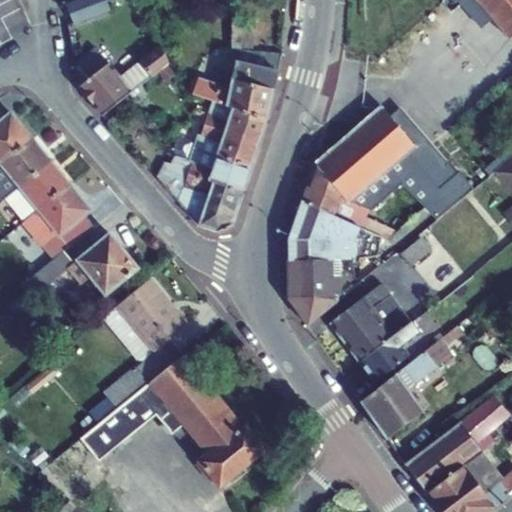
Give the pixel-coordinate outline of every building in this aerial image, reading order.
[(74,23),(110,10),(105,0),(81,0),(67,5),(74,23)] [(476,0),(510,40),(511,38),(511,0),(443,0),(397,40),(420,67),(448,42),(449,42),(431,22),(442,22),(453,13),(452,12),(466,0),(476,0)] [(459,56),(448,42),(420,67),(432,80),(459,56)] [(169,62),(161,46),(121,77),(99,50),(77,68),(87,80),(78,87),(103,116),(169,62)] [(274,90),(277,73),(237,64),(233,81),(274,90)] [(231,89),(198,78),(192,95),(212,101),(267,120),(274,90),(233,81),(231,89)] [(443,106),(456,123),(468,114),(449,90),(444,94),(449,101),(443,106)] [(449,101),(444,94),(438,100),(443,106),(449,101)] [(267,120),(212,101),(192,163),(176,158),(175,158),(171,165),(170,168),(243,193),(267,120)] [(353,211),(383,186),(378,179),(426,139),(406,116),(403,119),(398,114),(391,120),(380,107),(315,164),(353,211)] [(0,165),(32,139),(11,113),(5,118),(0,111),(0,165)] [(406,116),(401,111),(398,114),(403,119),(406,116)] [(51,162),(32,139),(0,165),(0,186),(8,197),(51,162)] [(511,190),(511,156),(494,172),(511,190)] [(69,184),(51,162),(8,197),(5,199),(24,221),(69,184)] [(170,168),(171,165),(166,163),(158,180),(199,226),(219,233),(232,226),(243,193),(170,168)] [(353,211),(315,164),(302,201),(385,240),(424,207),(401,185),(391,195),(383,186),(353,211)] [(427,211),(440,200),(409,164),(394,177),(401,185),(424,207),(427,211)] [(394,177),(383,186),(391,195),(401,185),(394,177)] [(91,210),(69,184),(24,221),(23,222),(42,245),(55,260),(65,251),(95,227),(85,215),(91,210)] [(302,201),(288,240),(351,240),(380,246),(385,240),(302,201)] [(424,207),(385,240),(398,240),(429,213),(427,211),(424,207)] [(138,269),(110,234),(74,263),(65,251),(55,260),(22,287),(32,299),(68,269),(81,286),(91,278),(105,296),(138,269)] [(411,267),(432,250),(421,237),(401,254),(411,267)] [(288,240),(289,262),(360,261),(366,259),(366,254),(374,252),(380,246),(351,240),(288,240)] [(380,246),(374,252),(386,250),(385,240),(380,246)] [(360,261),(289,262),(289,299),(308,325),(359,283),(359,273),(360,261)] [(473,276),(437,303),(446,314),(449,318),(484,291),(473,276)] [(188,326),(149,279),(102,318),(136,360),(145,361),(160,348),(188,326)] [(412,323),(383,285),(380,285),(329,324),(359,363),(412,323)] [(359,363),(375,383),(408,357),(402,349),(421,335),(421,334),(446,314),(437,303),(412,323),(359,363)] [(456,342),(449,333),(361,402),(387,440),(423,412),(408,390),(452,356),(447,349),(456,342)] [(173,364),(160,348),(145,361),(136,367),(149,383),(173,364)] [(99,462),(156,416),(172,435),(184,425),(206,452),(197,460),(219,487),(265,450),(238,417),(235,420),(182,356),(173,364),(149,383),(118,408),(100,423),(80,439),(99,462)] [(33,395),(62,370),(55,361),(25,386),(33,395)] [(109,398),(118,408),(149,383),(136,367),(105,393),(109,398)] [(511,470),(503,479),(486,494),(473,477),(491,463),(483,452),(477,444),(489,434),(510,415),(494,397),(404,465),(439,511),(491,511),(497,507),(496,506),(510,495),(511,492),(511,470)] [(91,412),(100,423),(118,408),(109,398),(91,412)] [(496,442),(489,434),(477,444),(483,452),(496,442)] [(77,444),(48,468),(76,502),(105,479),(77,444)] [(503,479),(491,463),(473,477),(486,494),(503,479)] [(82,511),(69,501),(60,511),(82,511)]
